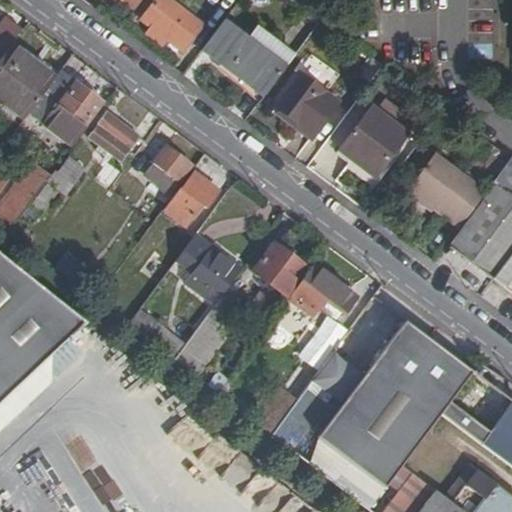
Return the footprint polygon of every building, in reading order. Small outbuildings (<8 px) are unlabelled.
[(167,36),(186,49),(205,25),(171,0),(159,0),(145,19),(157,28),(152,34),(163,42),(167,36)] [(0,57),(23,28),(8,17),(0,27),(0,57)] [(227,18),(205,47),(267,93),(298,52),(259,25),(251,35),(227,18)] [(58,76),(14,44),(0,62),(0,95),(28,116),(34,107),(58,76)] [(58,76),(34,107),(79,141),(91,125),(87,123),(104,101),(63,69),(58,76)] [(342,99),(303,70),(277,105),(303,123),(301,125),(315,136),(342,99)] [(412,133),(375,105),(343,149),(381,176),(412,133)] [(109,112),(92,135),(122,157),(139,135),(109,112)] [(194,163),(167,143),(146,170),(170,187),(177,178),(180,181),(194,163)] [(82,147),(63,173),(76,182),(95,157),(82,147)] [(0,169),(15,176),(22,159),(0,149),(0,169)] [(438,151),(413,185),(464,223),(489,189),(438,151)] [(511,163),(452,244),(495,276),(511,252),(511,163)] [(16,195),(14,199),(27,210),(48,183),(30,168),(12,191),(16,195)] [(184,188),(182,187),(165,208),(187,225),(203,203),(208,207),(221,189),(197,172),(184,188)] [(178,259),(194,271),(214,244),(198,232),(178,259)] [(311,265),(278,240),(255,269),(288,294),(311,265)] [(244,266),(214,244),(194,271),(190,275),(187,280),(217,302),(229,286),(244,266)] [(511,252),(495,276),(511,288),(511,252)] [(0,398),(82,321),(0,256),(0,398)] [(358,296),(315,265),(256,342),(279,358),(319,307),(337,321),(345,311),(347,311),(358,296)] [(106,281),(95,271),(87,282),(99,291),(106,281)] [(217,302),(197,329),(178,355),(201,373),(232,332),(223,325),(244,297),(229,286),(217,302)] [(132,320),(175,353),(178,355),(197,329),(182,316),(170,331),(141,309),(132,320)] [(476,370),(407,319),(307,455),(319,464),(373,506),(404,466),(406,464),(407,463),(444,412),(451,402),(476,370)] [(299,397),(284,386),(259,418),(275,430),(299,397)] [(451,402),(444,412),(484,442),(491,432),(451,402)] [(484,442),(511,462),(511,404),(491,432),(484,442)] [(476,459),(449,495),(470,511),(511,511),(511,490),(498,480),(501,477),(476,459)] [(306,511),(278,485),(260,505),(267,511),(306,511)] [(439,488),(420,511),(470,511),(449,495),(439,488)]
